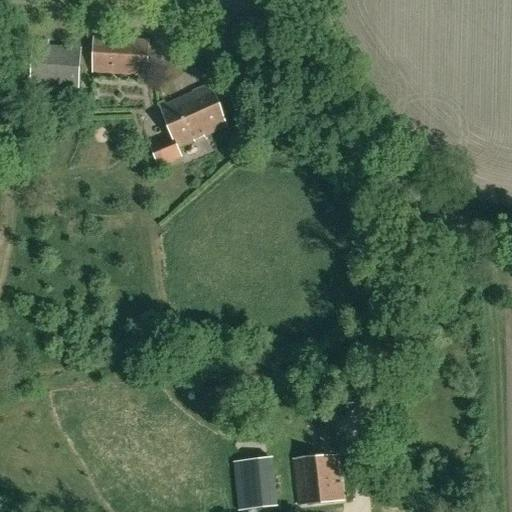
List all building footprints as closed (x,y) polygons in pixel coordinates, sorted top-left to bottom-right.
[(81,51),(50,49),(50,39),(34,38),(34,47),(33,47),(30,89),(78,93),(81,51)] [(95,38),(92,72),(147,75),(149,41),(95,38)] [(159,167),(181,157),(178,148),(227,126),(211,85),(160,107),(172,139),(151,149),(159,167)] [(334,412),(311,415),(312,422),(319,421),(335,420),(334,412)] [(340,455),(339,455),(336,424),(314,427),(317,457),(294,459),(298,504),(345,499),(340,455)] [(239,511),(241,511),(279,505),(274,457),(234,462),(239,511)]
